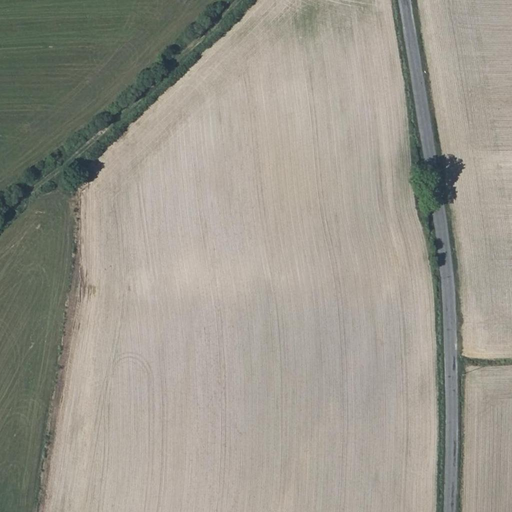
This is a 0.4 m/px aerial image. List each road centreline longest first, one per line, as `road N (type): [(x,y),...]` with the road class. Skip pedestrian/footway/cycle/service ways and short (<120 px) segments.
road 1 (unclassified): [(448,511),(445,272),(404,0)]
road 2 (track): [(0,217),(97,137),(238,0)]
